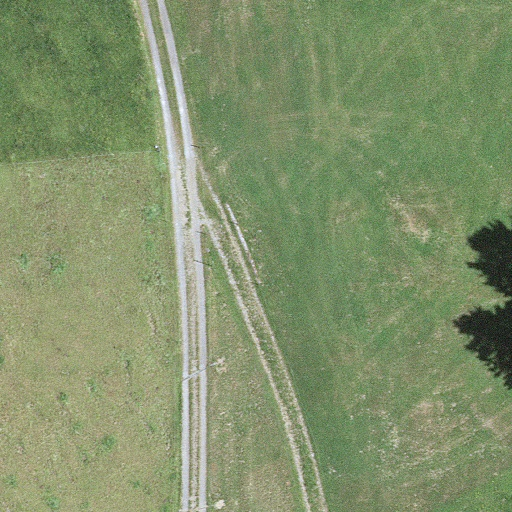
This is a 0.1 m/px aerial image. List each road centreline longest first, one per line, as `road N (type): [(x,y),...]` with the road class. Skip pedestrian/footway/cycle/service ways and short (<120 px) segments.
road 1 (track): [(188,175),(214,215),(274,362),(318,511)]
road 2 (track): [(188,175),(195,511)]
road 3 (track): [(146,0),(188,175)]
